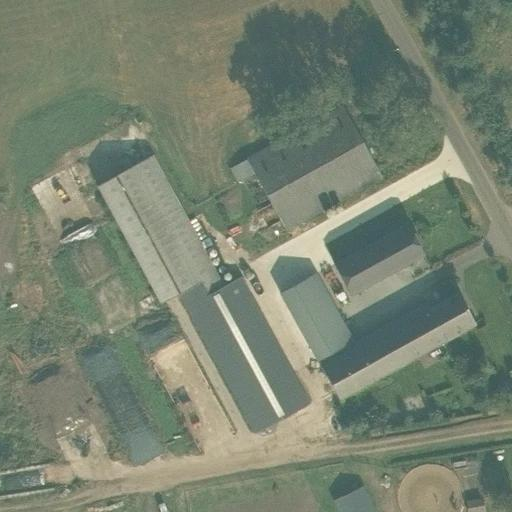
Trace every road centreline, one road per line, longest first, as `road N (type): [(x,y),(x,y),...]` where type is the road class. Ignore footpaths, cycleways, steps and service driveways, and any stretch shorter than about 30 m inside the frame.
road 1 (track): [(0,507),(511,429)]
road 2 (unclassified): [(511,240),(378,0)]
